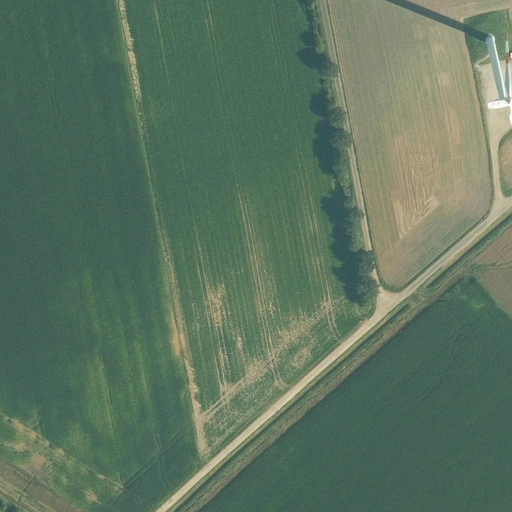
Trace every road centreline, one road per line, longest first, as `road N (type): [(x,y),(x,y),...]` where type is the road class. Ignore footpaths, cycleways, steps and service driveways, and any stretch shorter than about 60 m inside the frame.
road 1 (track): [(511,198),(380,314),(322,0)]
road 2 (track): [(167,511),(380,314)]
road 3 (track): [(506,203),(494,181),(496,84)]
